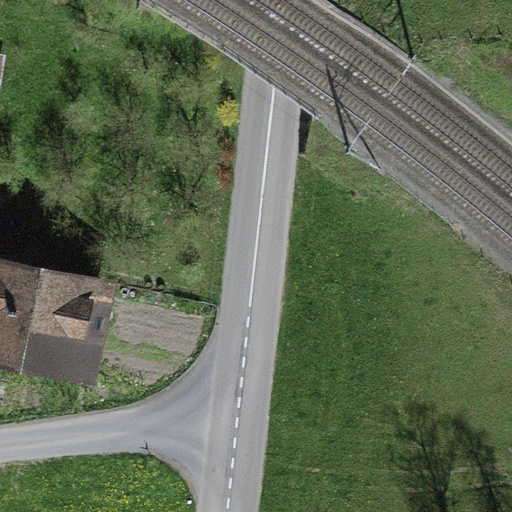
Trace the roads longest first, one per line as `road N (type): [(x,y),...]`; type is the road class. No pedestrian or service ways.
road 1 (tertiary): [(223,511),(269,0)]
road 2 (track): [(0,438),(234,408)]
